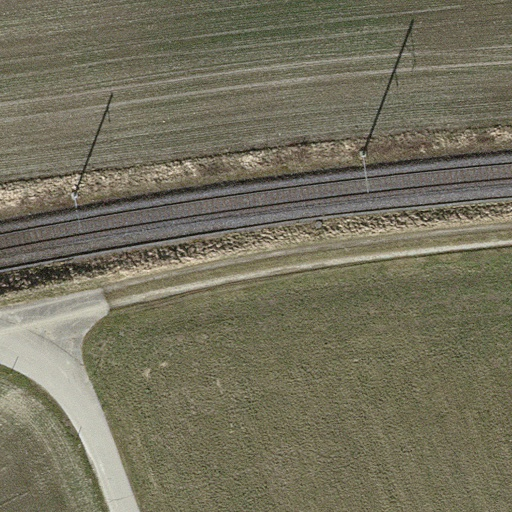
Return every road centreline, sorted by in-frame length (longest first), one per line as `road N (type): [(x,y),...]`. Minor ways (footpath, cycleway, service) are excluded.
road 1 (track): [(36,315),(264,259),(511,243)]
road 2 (track): [(114,511),(36,315),(0,320)]
